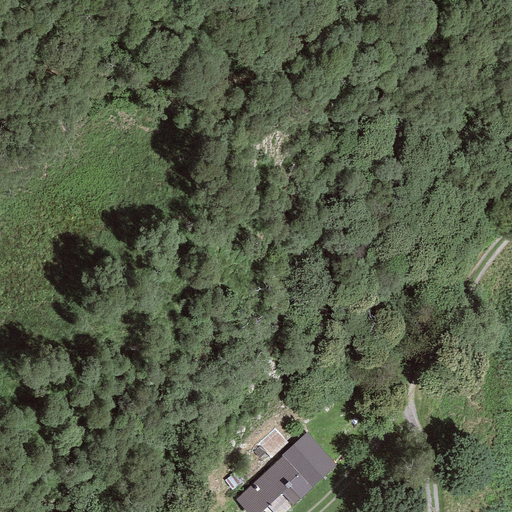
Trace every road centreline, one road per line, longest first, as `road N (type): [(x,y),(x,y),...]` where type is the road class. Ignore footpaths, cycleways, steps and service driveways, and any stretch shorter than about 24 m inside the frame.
road 1 (track): [(323,511),(511,241)]
road 2 (track): [(408,392),(430,511)]
